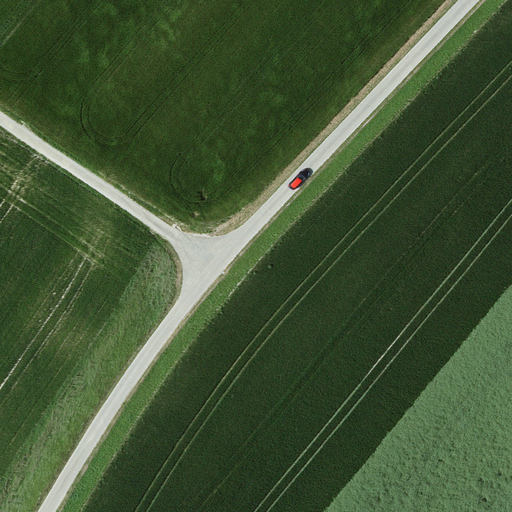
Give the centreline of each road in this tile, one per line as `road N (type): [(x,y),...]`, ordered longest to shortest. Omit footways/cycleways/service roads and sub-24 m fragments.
road 1 (track): [(45,511),(211,282),(467,0)]
road 2 (track): [(211,282),(0,133)]
